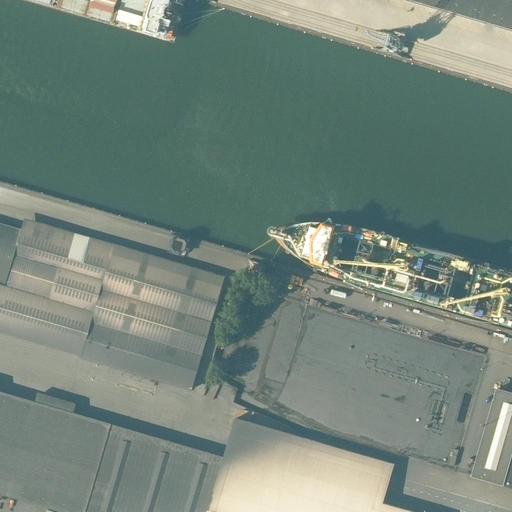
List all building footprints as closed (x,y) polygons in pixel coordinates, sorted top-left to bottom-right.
[(511,0),(408,0),(511,30),(511,0)] [(0,333),(79,357),(78,359),(190,391),(223,277),(23,219),(19,230),(2,288),(0,287),(0,333)] [(0,287),(2,288),(19,230),(0,224),(0,287)] [(511,395),(496,391),(471,478),(511,489),(511,395)] [(0,494),(60,511),(206,511),(223,457),(74,414),(35,403),(0,392),(0,494)] [(76,405),(38,393),(35,403),(74,414),(76,405)] [(389,482),(394,465),(235,419),(230,434),(223,457),(206,511),(410,511),(383,504),(389,482)]
